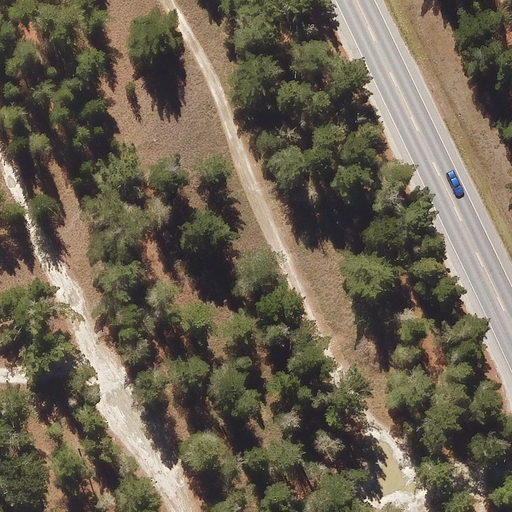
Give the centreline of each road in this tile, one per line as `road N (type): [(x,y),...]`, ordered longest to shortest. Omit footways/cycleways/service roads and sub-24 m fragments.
road 1 (primary): [(354,0),(511,330)]
road 2 (track): [(0,373),(108,380),(178,511)]
road 3 (track): [(379,511),(511,462)]
